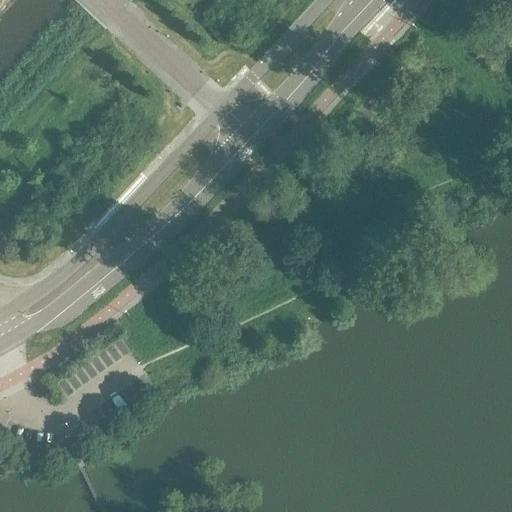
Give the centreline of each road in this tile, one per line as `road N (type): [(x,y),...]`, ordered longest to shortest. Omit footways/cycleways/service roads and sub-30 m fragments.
road 1 (tertiary): [(3,340),(141,238),(242,133)]
road 2 (tertiary): [(217,111),(95,242),(0,318)]
road 3 (tertiary): [(242,133),(362,0)]
road 4 (unclassified): [(217,111),(101,0)]
road 5 (tertiary): [(324,0),(217,111)]
